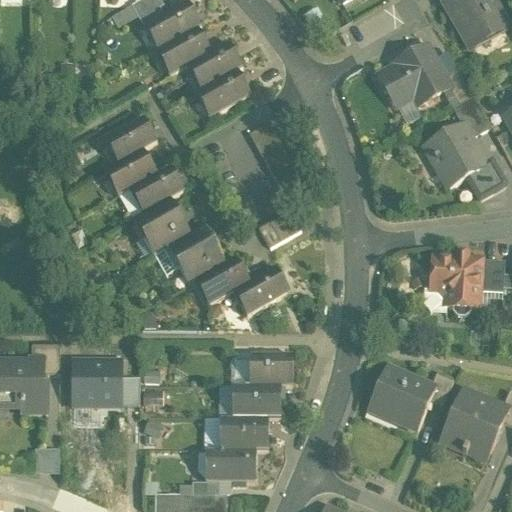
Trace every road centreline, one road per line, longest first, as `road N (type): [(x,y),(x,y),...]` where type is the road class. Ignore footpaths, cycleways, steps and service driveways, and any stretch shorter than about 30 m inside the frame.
road 1 (residential): [(310,477),(352,352),(360,248)]
road 2 (residential): [(360,248),(338,156),(303,82)]
road 3 (residential): [(511,224),(360,248)]
road 4 (residential): [(408,6),(406,26),(303,82)]
